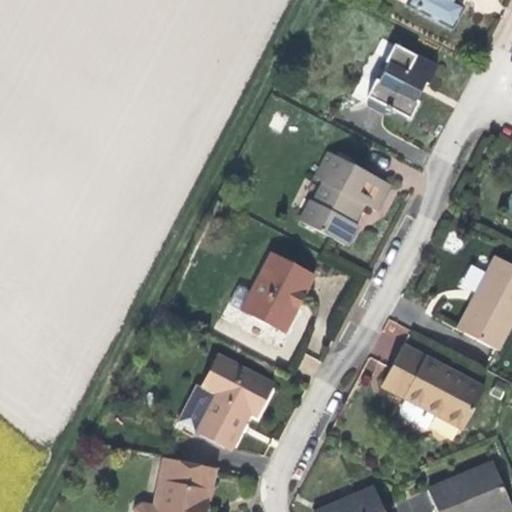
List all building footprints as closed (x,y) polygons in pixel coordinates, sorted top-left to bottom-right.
[(404,0),(401,6),(449,33),(461,13),(454,7),(457,0),(404,0)] [(419,91),(423,83),(386,64),(382,72),(378,67),(368,86),(372,89),(362,105),(358,103),(350,118),(396,144),(404,128),(400,125),(404,116),(408,109),(413,112),(424,93),(419,91)] [(372,215),(386,187),(324,154),(309,184),(319,189),(310,209),(306,206),(298,225),(343,250),(353,231),(347,228),(352,217),(357,208),(372,215)] [(237,313),(274,332),(296,292),(304,298),(312,278),(267,254),(237,313)] [(511,269),(492,259),(474,293),(481,300),(470,319),(463,315),(453,331),(490,352),(511,312),(511,269)] [(296,292),(274,332),(281,336),(297,309),(304,298),(296,292)] [(481,300),(474,293),(468,304),(463,315),(470,319),(481,300)] [(458,432),(479,392),(398,350),(378,389),(408,405),(458,432)] [(314,376),(320,359),(304,354),(298,371),(314,376)] [(168,420),(226,452),(243,425),(249,414),(256,418),(270,388),(214,358),(196,385),(191,381),(168,420)] [(206,511),(216,470),(168,460),(158,509),(150,507),(136,511),(135,511),(206,511)] [(506,511),(485,465),(424,492),(432,511),(506,511)] [(378,511),(369,488),(308,511),(378,511)]
